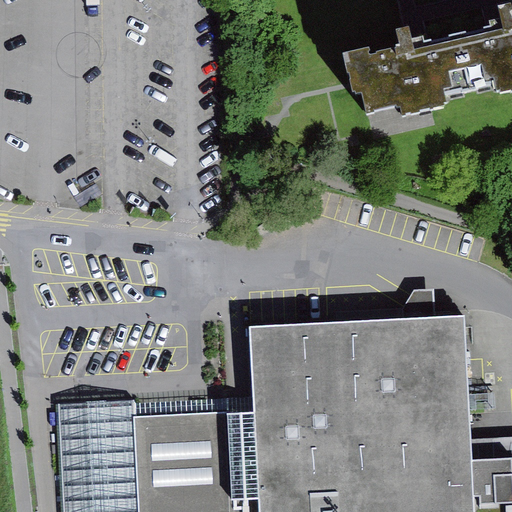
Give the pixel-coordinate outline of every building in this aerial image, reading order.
[(509,43),(460,54),(469,96),(491,93),(493,106),(511,101),(511,28),(509,15),(503,16),(509,43)] [(370,48),(340,55),(347,86),(351,105),(363,102),(368,123),(400,116),(403,127),(449,117),(446,102),(469,96),(460,54),(415,64),(410,39),(401,41),(404,55),(374,62),(370,48)] [(96,184),(75,197),(81,207),(102,194),(96,184)] [(241,414),(133,420),(137,511),(511,511),(511,462),(475,464),(474,441),(468,318),(250,330),(254,398),(255,414),(241,414)] [(254,398),(133,405),(133,420),(255,414),(254,398)] [(137,511),(133,420),(133,405),(132,402),(59,406),(64,511),(137,511)] [(511,438),(474,441),(475,464),(511,462),(511,438)]
